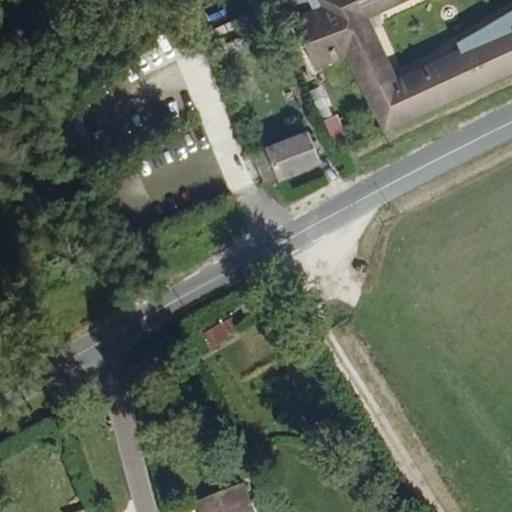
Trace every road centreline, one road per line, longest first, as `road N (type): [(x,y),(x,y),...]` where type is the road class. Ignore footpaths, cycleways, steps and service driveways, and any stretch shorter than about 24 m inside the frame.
road 1 (tertiary): [(511,127),(108,342)]
road 2 (track): [(448,511),(280,244)]
road 3 (unclassified): [(151,511),(108,342)]
road 4 (tertiary): [(108,342),(0,400)]
